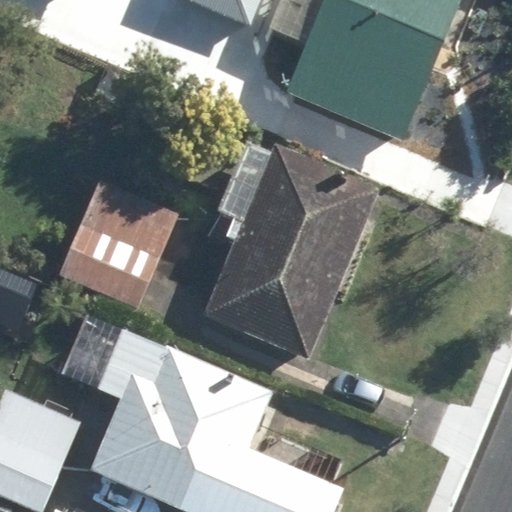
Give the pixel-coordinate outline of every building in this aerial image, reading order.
[(208,92),(239,20),(193,0),(155,0),(130,58),(208,92)] [(196,0),(250,23),(259,0),(196,0)] [(404,150),(465,0),(282,0),(267,39),(305,55),(287,100),(404,150)] [(379,200),(276,156),(205,323),(308,367),(379,200)] [(180,219),(100,187),(61,283),(140,315),(180,219)] [(270,406),(273,398),(123,337),(97,399),(121,409),(91,481),(166,511),(225,511),(258,435),(265,439),(277,409),(270,406)] [(0,391),(0,502),(23,511),(45,511),(82,426),(0,391)] [(293,511),(296,506),(239,486),(230,511),(293,511)]
